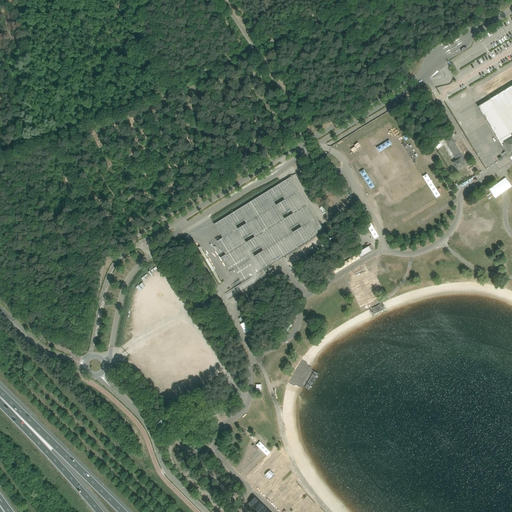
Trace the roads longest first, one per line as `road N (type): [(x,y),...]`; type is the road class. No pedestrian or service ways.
road 1 (unclassified): [(428,69),(125,253),(108,278),(92,355)]
road 2 (unclassified): [(103,360),(129,277),(180,229),(425,77)]
road 3 (unclassified): [(101,372),(138,412),(166,471),(206,511)]
road 4 (motorway): [(119,511),(0,389)]
road 5 (unknown): [(180,229),(254,361)]
road 6 (motorway): [(98,511),(0,400)]
